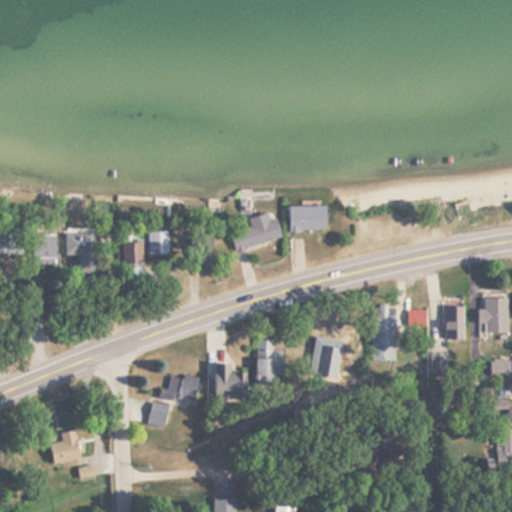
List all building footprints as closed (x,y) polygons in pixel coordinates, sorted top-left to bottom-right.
[(287,232),(324,232),(324,208),(287,208),(287,232)] [(271,213),(247,220),(249,228),(228,234),(234,253),(278,240),(271,213)] [(0,255),(20,256),(20,232),(0,231),(0,255)] [(146,257),(166,257),(166,233),(146,233),(146,257)] [(92,234),(64,234),(64,258),(77,258),(77,274),(92,274),(92,234)] [(53,264),(53,236),(32,236),(32,264),(53,264)] [(197,265),(210,264),(208,236),(195,237),(197,265)] [(506,300),(482,300),(482,312),(478,312),(478,324),(482,324),(482,335),(506,335),(506,300)] [(369,306),(369,363),(393,363),(393,306),(369,306)] [(462,342),(462,307),(443,307),(443,342),(462,342)] [(272,342),(254,342),(254,384),(279,384),(279,351),(272,351),(272,342)] [(445,355),(429,355),(429,374),(445,374),(445,355)] [(244,374),(229,375),(228,365),(212,366),(213,399),(244,399),(244,374)] [(192,405),(196,381),(167,375),(162,400),(174,402),(175,401),(192,405)] [(511,423),(511,401),(495,401),(495,392),(487,392),(487,423),(511,423)] [(167,407),(150,403),(145,425),(161,429),(167,407)] [(511,467),(511,430),(487,431),(488,468),(511,467)] [(51,465),(78,460),(74,431),(58,434),(60,443),(48,445),(51,465)] [(234,511),(234,499),(211,499),(211,511),(234,511)]
